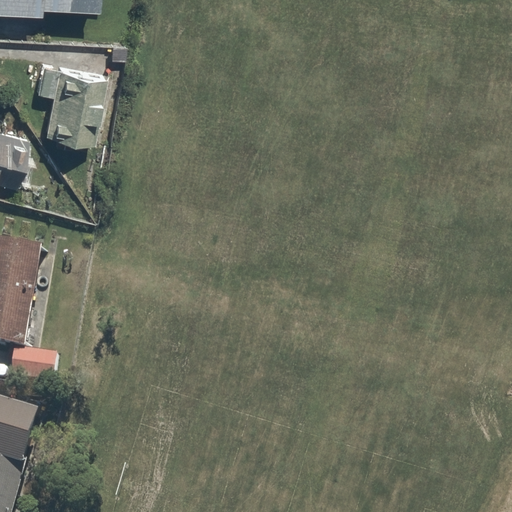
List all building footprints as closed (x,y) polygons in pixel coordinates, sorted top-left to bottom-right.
[(50,110),(46,134),(93,143),(105,73),(40,62),(32,107),(50,110)] [(25,133),(0,127),(0,179),(12,182),(25,133)] [(44,247),(0,237),(0,342),(15,345),(24,347),(44,247)] [(24,347),(15,345),(9,375),(53,384),(59,354),(24,347)] [(12,511),(40,408),(0,397),(0,511),(12,511)]
